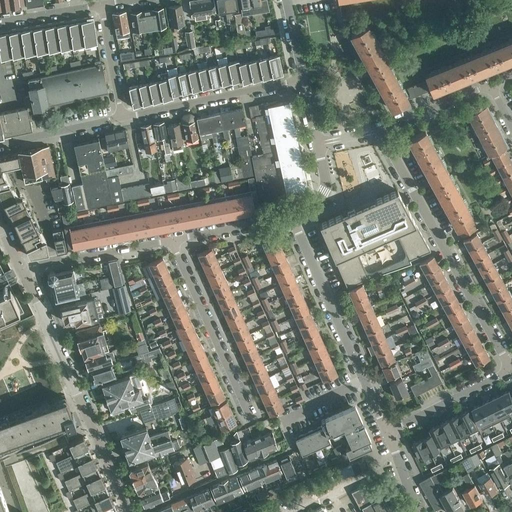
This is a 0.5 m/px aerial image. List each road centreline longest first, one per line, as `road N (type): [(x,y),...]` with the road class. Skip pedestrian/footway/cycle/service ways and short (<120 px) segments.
road 1 (residential): [(511,369),(380,129)]
road 2 (residential): [(131,511),(21,272)]
road 3 (residential): [(253,421),(172,240)]
road 4 (residential): [(122,117),(304,78)]
road 5 (residential): [(365,382),(291,216)]
road 6 (residential): [(172,240),(21,272)]
road 7 (residential): [(387,433),(511,370)]
road 8 (residential): [(0,144),(122,117)]
road 9 (residential): [(291,216),(172,240)]
